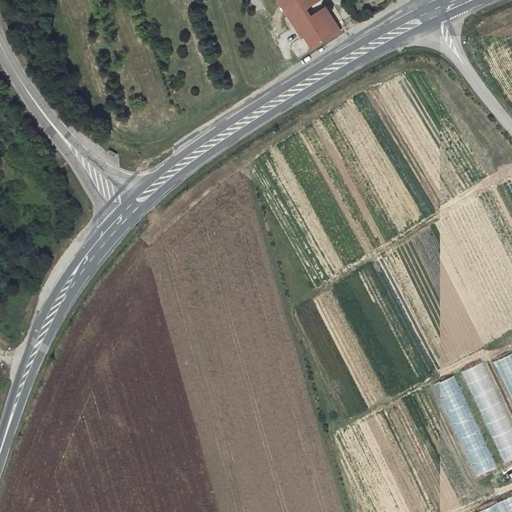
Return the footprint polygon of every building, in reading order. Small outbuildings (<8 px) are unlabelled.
[(278,0),(302,36),(312,30),(311,27),(313,25),(311,23),(312,22),(304,10),(318,0),(278,0)] [(310,49),(311,50),(340,31),(331,16),(330,16),(327,12),(312,22),(311,23),(313,25),(311,27),(312,30),(302,36),(303,37),(304,37),(311,48),(310,49)] [(511,353),(494,362),(511,400),(511,353)] [(511,459),(511,430),(482,363),(461,372),(502,464),(511,459)] [(435,384),(471,477),(492,469),(456,376),(435,384)] [(511,511),(511,497),(479,510),(480,511),(511,511)]
